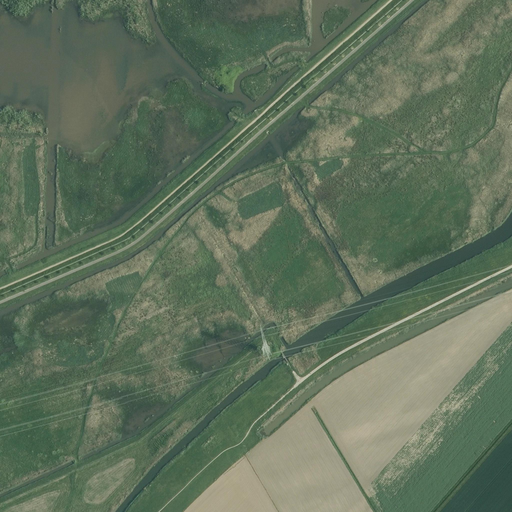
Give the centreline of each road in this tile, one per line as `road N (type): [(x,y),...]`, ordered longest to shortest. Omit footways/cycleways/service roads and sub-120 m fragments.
road 1 (unknown): [(0,289),(123,235),(391,0)]
road 2 (track): [(299,383),(339,354),(511,267)]
